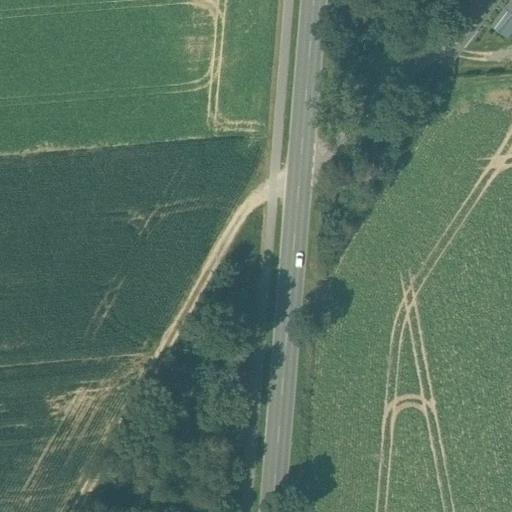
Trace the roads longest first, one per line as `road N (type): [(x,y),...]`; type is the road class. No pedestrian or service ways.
road 1 (tertiary): [(271,511),(314,0)]
road 2 (track): [(298,189),(273,194),(247,214),(86,511)]
